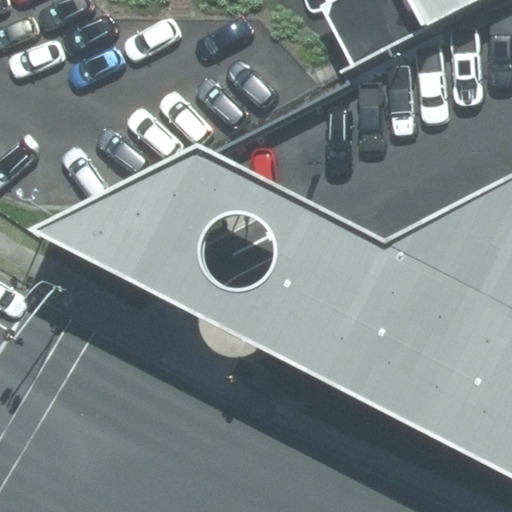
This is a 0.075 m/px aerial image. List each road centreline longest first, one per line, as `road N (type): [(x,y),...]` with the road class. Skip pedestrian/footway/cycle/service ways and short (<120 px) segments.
road 1 (secondary): [(117,402),(344,511)]
road 2 (secondary): [(0,329),(117,402)]
road 3 (secondary): [(117,402),(64,511)]
